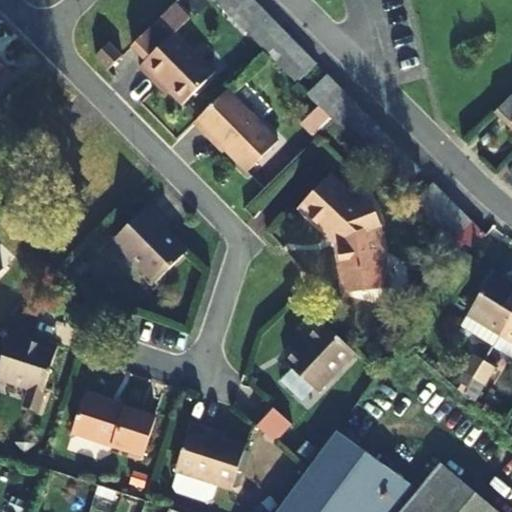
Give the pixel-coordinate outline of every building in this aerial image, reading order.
[(228,0),(211,0),(220,9),(228,0)] [(250,0),(228,0),(220,9),(231,20),(250,0)] [(241,30),(261,10),(250,0),(231,20),(241,30)] [(142,57),(135,64),(155,84),(159,80),(180,102),(213,70),(175,30),(188,17),(173,2),(130,46),(142,57)] [(241,30),(252,40),(271,21),(261,10),(241,30)] [(271,21),(252,40),(262,50),(281,30),(271,21)] [(290,39),(281,30),(262,50),(271,58),(290,39)] [(300,48),(290,39),(271,58),(280,67),(300,48)] [(107,69),(120,56),(107,43),(94,56),(107,69)] [(300,48),(280,67),(288,75),(308,56),(300,48)] [(308,56),(288,75),(298,85),(318,66),(308,56)] [(318,104),(337,85),(329,76),(310,97),(318,104)] [(327,113),(347,94),(337,85),(318,104),(327,113)] [(225,86),(191,120),(203,133),(206,130),(245,169),(277,138),(225,86)] [(511,93),(493,113),(506,126),(508,123),(511,127),(511,93)] [(357,104),(347,94),(327,113),(338,124),(357,104)] [(357,104),(338,124),(347,133),(367,114),(357,104)] [(367,114),(347,133),(356,142),(375,122),(367,114)] [(366,152),(386,132),(375,122),(356,142),(366,152)] [(377,162),(395,142),(386,132),(366,152),(377,162)] [(406,152),(395,142),(377,162),(386,171),(406,152)] [(395,180),(415,160),(406,152),(386,171),(395,180)] [(395,180),(404,189),(423,169),(415,160),(395,180)] [(380,220),(372,199),(359,205),(330,175),(298,206),(334,241),(343,293),(386,285),(376,222),(380,220)] [(428,212),(447,192),(437,184),(418,202),(428,212)] [(437,221),(456,202),(447,192),(428,212),(437,221)] [(447,230),(466,211),(456,202),(437,221),(447,230)] [(147,206),(112,241),(155,284),(188,251),(164,228),(166,226),(147,206)] [(456,240),(475,221),(466,211),(447,230),(456,240)] [(456,240),(473,256),(488,232),(475,221),(456,240)] [(479,326),(496,336),(511,308),(511,284),(489,272),(464,313),(481,323),(479,326)] [(511,308),(496,336),(511,346),(511,308)] [(317,390),(354,350),(312,312),(295,330),(305,339),(285,361),(317,390)] [(481,323),(464,313),(456,327),(472,337),(489,347),(490,346),(496,336),(479,326),(481,323)] [(33,410),(55,344),(34,338),(32,344),(6,335),(0,353),(0,378),(27,387),(21,406),(33,410)] [(511,346),(496,336),(490,346),(511,358),(511,346)] [(471,379),(481,362),(470,355),(460,372),(465,376),(471,379)] [(471,379),(481,385),(490,367),(481,362),(471,379)] [(456,390),(461,395),(471,379),(465,376),(456,390)] [(470,403),(481,385),(471,379),(461,395),(470,403)] [(107,404),(81,395),(68,431),(139,456),(152,419),(123,409),(122,411),(106,406),(107,404)] [(251,422),(272,442),(293,420),(271,400),(251,422)] [(192,423),(176,469),(231,488),(245,446),(206,433),(208,428),(192,423)] [(398,511),(418,490),(335,430),(273,511),(398,511)] [(418,490),(398,511),(502,511),(445,460),(418,490)]
